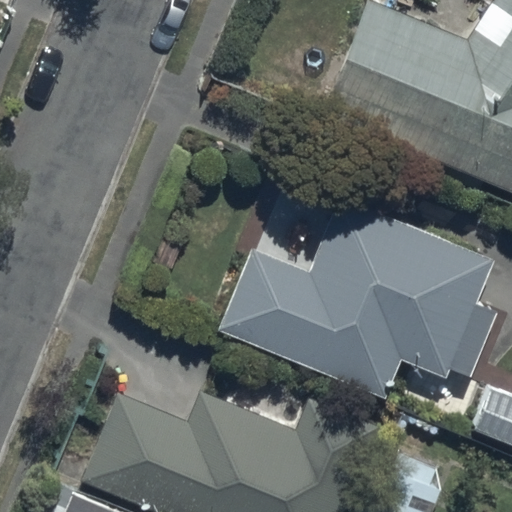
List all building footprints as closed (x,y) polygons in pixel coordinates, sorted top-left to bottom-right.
[(320,113),(511,191),(511,0),(489,0),(464,40),(365,0),(320,113)] [(217,329),(381,395),(397,357),(442,375),(489,261),(337,199),(307,273),(249,249),(217,329)] [(511,399),(487,389),(471,430),(511,445),(511,399)] [(115,394),(79,480),(156,511),(339,511),(374,428),(306,400),(293,430),(199,391),(186,423),(115,394)] [(358,511),(429,511),(438,491),(377,466),(358,511)] [(65,511),(111,511),(72,496),(65,511)]
